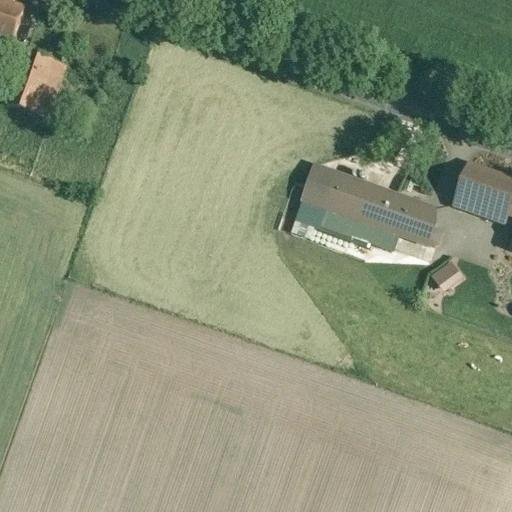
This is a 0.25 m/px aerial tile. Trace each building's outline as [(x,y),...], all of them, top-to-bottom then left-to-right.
[(28,10),(0,0),(0,47),(12,52),(28,10)] [(50,122),(68,68),(25,54),(7,109),(50,122)] [(511,180),(466,164),(450,211),(506,231),(509,222),(511,222),(511,240),(506,256),(511,258),(511,180)] [(440,211),(313,166),(298,206),(427,251),(428,248),(434,250),(439,248),(443,237),(440,232),(434,230),(440,211)] [(438,287),(460,276),(454,264),(432,276),(438,287)]
